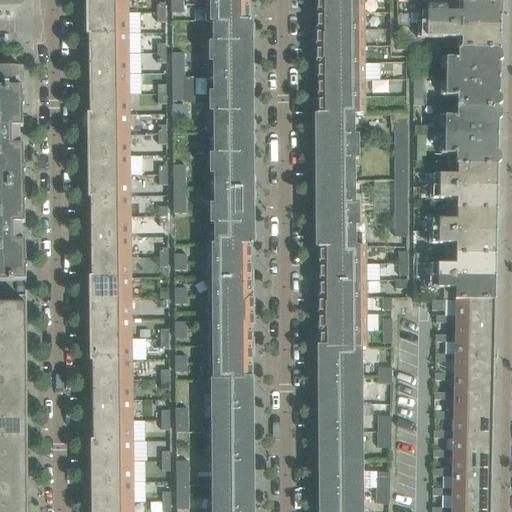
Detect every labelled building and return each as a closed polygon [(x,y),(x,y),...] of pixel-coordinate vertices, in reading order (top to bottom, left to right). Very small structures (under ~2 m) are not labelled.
[(128,15),(127,0),(85,0),(86,16),(128,15)] [(363,16),(362,0),(317,0),(318,16),(363,16)] [(500,28),(501,5),(462,4),(461,15),(417,14),(417,22),(417,26),(417,40),(461,41),(461,50),(500,51),(500,28)] [(165,15),(165,5),(157,5),(157,15),(165,15)] [(248,23),(247,6),(209,6),(209,13),(205,13),(205,23),(212,23),(248,23)] [(128,35),(128,15),(86,16),(86,36),(128,35)] [(165,24),(165,15),(157,15),(157,24),(165,24)] [(363,33),(363,16),(318,16),(318,32),(317,32),(317,33),(363,33)] [(412,26),(412,17),(401,16),(401,26),(401,27),(412,27),(412,26)] [(250,23),(248,23),(212,23),(213,46),(211,46),(212,54),(212,56),(212,65),(213,66),(213,79),(251,78),(250,54),(250,23)] [(363,49),(363,33),(317,33),(317,50),(363,49)] [(128,56),(128,35),(86,36),(86,38),(89,38),(89,56),(128,56)] [(165,56),(165,46),(157,46),(157,56),(165,56)] [(363,66),(363,49),(317,50),(317,66),(363,66)] [(499,81),(500,51),(461,50),(458,50),(457,60),(446,60),(446,80),(446,98),(445,108),(457,109),(499,110),(499,81)] [(184,63),(184,55),(171,55),(171,63),(184,63)] [(128,76),(128,56),(89,56),(89,77),(128,76)] [(165,65),(165,56),(157,56),(157,65),(165,65)] [(184,71),(184,63),(171,63),(171,71),(184,71)] [(363,83),(363,66),(317,66),(318,66),(318,83),(363,83)] [(0,91),(22,91),(21,69),(0,69),(0,91)] [(430,79),(430,69),(418,69),(418,79),(430,79)] [(184,79),(184,71),(171,71),(171,79),(184,79)] [(128,97),(128,76),(89,77),(89,97),(128,97)] [(251,103),(251,78),(213,79),(213,94),(212,94),(212,104),(212,114),(213,115),(214,135),(251,134),(251,103)] [(184,87),(184,79),(171,79),(172,87),(184,87)] [(425,81),(413,81),(413,89),(425,89),(425,81)] [(363,100),(363,83),(318,83),(318,100),(363,100)] [(166,96),(166,87),(158,87),(158,97),(166,96)] [(184,95),(184,87),(172,87),(172,95),(184,95)] [(18,146),(18,129),(23,129),(22,91),(0,91),(0,186),(24,186),(23,146),(18,146)] [(184,103),(184,95),(172,95),(172,103),(184,103)] [(166,106),(166,96),(158,97),(158,106),(166,106)] [(129,117),(128,97),(89,97),(89,116),(87,116),(87,118),(129,117)] [(363,116),(363,100),(318,100),(319,116),(358,116),(363,116)] [(498,167),(498,139),(499,110),(457,109),(457,118),(446,118),(445,138),(445,154),(458,155),(458,166),(498,167)] [(358,150),(358,116),(319,116),(316,116),(316,150),(317,184),(359,184),(358,150)] [(129,137),(129,117),(87,118),(87,138),(129,137)] [(407,134),(407,126),(394,126),(394,134),(407,134)] [(166,137),(166,127),(158,127),(158,137),(166,137)] [(251,167),(251,134),(214,135),(214,158),(213,158),(213,167),(213,179),(214,179),(214,191),(251,191),(251,190),(251,167)] [(407,142),(407,134),(394,134),(394,142),(407,142)] [(129,158),(129,137),(87,138),(87,158),(129,158)] [(166,146),(166,137),(158,137),(158,146),(166,146)] [(425,166),(426,138),(417,138),(416,138),(416,149),(415,165),(425,166)] [(407,150),(407,142),(394,142),(394,150),(407,150)] [(407,158),(407,150),(394,150),(394,159),(407,158)] [(129,178),(129,158),(87,158),(88,179),(129,178)] [(407,166),(407,158),(394,159),(394,167),(407,166)] [(407,174),(407,166),(394,167),(394,175),(407,174)] [(497,190),(498,167),(458,166),(458,176),(430,175),(430,189),(421,189),(421,198),(429,198),(429,199),(457,200),(458,211),(497,212),(497,190)] [(167,178),(167,168),(159,168),(159,178),(167,178)] [(407,183),(407,174),(394,175),(394,183),(407,183)] [(185,183),(185,175),(173,175),(173,183),(185,183)] [(130,198),(129,178),(88,179),(88,199),(130,198)] [(167,187),(167,178),(159,178),(159,187),(167,187)] [(185,191),(185,183),(173,183),(173,191),(185,191)] [(407,191),(407,183),(394,183),(394,191),(407,191)] [(359,250),(359,216),(359,184),(317,184),(317,217),(317,251),(320,250),(359,250)] [(25,225),(24,205),(24,186),(0,186),(0,283),(26,283),(25,242),(20,242),(20,225),(25,225)] [(185,199),(185,191),(173,191),(173,199),(185,199)] [(252,247),(252,216),(251,191),(214,191),(214,206),(213,206),(213,216),(213,227),(215,227),(215,247),(249,247),(252,247)] [(407,199),(407,191),(394,191),(394,199),(407,199)] [(130,219),(130,198),(88,199),(88,201),(91,201),(91,219),(130,219)] [(185,207),(185,199),(173,199),(173,207),(185,207)] [(407,207),(407,199),(394,199),(394,207),(407,207)] [(185,215),(185,207),(173,207),(173,215),(185,215)] [(407,215),(407,207),(394,207),(394,215),(407,215)] [(167,219),(167,209),(159,209),(159,219),(167,219)] [(496,235),(497,212),(458,211),(458,212),(457,221),(429,221),(422,221),(421,234),(426,234),(426,244),(447,245),(447,256),(455,256),(496,257),(496,235)] [(407,223),(407,215),(394,215),(394,223),(407,223)] [(130,239),(130,219),(91,219),(91,240),(130,239)] [(167,228),(167,219),(159,219),(159,228),(167,228)] [(407,231),(407,223),(394,223),(394,231),(407,231)] [(407,239),(407,231),(394,231),(394,239),(407,239)] [(130,260),(130,239),(91,240),(91,260),(130,260)] [(495,280),(496,257),(455,256),(447,256),(447,267),(428,267),(428,256),(426,255),(426,245),(415,245),(415,249),(415,255),(415,277),(415,285),(415,288),(428,288),(444,289),(443,302),(453,302),(495,302),(495,280)] [(249,265),(249,247),(215,247),(207,247),(207,259),(211,258),(211,265),(249,265)] [(168,260),(167,250),(159,250),(160,260),(168,260)] [(365,267),(365,250),(359,250),(320,250),(320,267),(365,267)] [(407,266),(407,254),(398,254),(398,266),(407,266)] [(186,264),(186,256),(173,256),(173,264),(186,264)] [(130,280),(130,260),(91,260),(91,279),(89,279),(89,281),(130,280)] [(168,269),(168,260),(160,260),(160,269),(168,269)] [(186,272),(186,264),(173,264),(174,272),(186,272)] [(249,282),(249,265),(211,265),(211,271),(207,271),(207,282),(249,282)] [(407,278),(407,266),(398,266),(398,278),(407,278)] [(365,284),(365,267),(320,267),(320,284),(365,284)] [(131,300),(130,280),(89,281),(89,301),(131,300)] [(250,297),(249,282),(207,282),(207,292),(211,292),(211,298),(250,297)] [(394,291),(407,291),(407,283),(394,283),(394,291)] [(365,300),(365,284),(320,284),(320,300),(319,300),(319,301),(365,300)] [(186,298),(186,290),(174,290),(174,298),(186,298)] [(168,300),(168,291),(160,291),(160,301),(168,300)] [(252,315),(252,297),(250,297),(211,298),(212,305),(208,304),(208,315),(252,315)] [(187,307),(186,298),(174,298),(174,306),(187,307)] [(131,321),(131,300),(89,301),(89,322),(131,321)] [(168,310),(168,300),(160,301),(160,310),(168,310)] [(365,318),(365,300),(319,301),(319,318),(365,318)] [(391,312),(391,301),(382,301),(382,313),(391,312)] [(494,322),(495,302),(460,302),(459,321),(494,322)] [(0,322),(26,322),(26,305),(0,304),(0,322)] [(252,332),(252,315),(208,315),(208,325),(212,324),(212,332),(250,332),(252,332)] [(365,334),(365,318),(319,318),(319,334),(320,334),(320,335),(365,334)] [(131,341),(131,321),(89,322),(89,342),(131,341)] [(391,333),(391,321),(383,322),(383,334),(391,333)] [(494,341),(494,322),(459,321),(459,341),(494,341)] [(0,339),(26,339),(26,322),(0,322),(0,339)] [(187,332),(187,324),(174,324),(174,332),(187,332)] [(168,341),(168,332),(160,332),(160,341),(168,341)] [(187,340),(187,332),(174,332),(174,340),(187,340)] [(250,349),(250,332),(212,332),(212,339),(208,339),(208,349),(250,349)] [(391,346),(391,333),(383,334),(383,346),(391,346)] [(365,351),(365,334),(320,335),(320,350),(319,350),(319,352),(362,351),(365,351)] [(0,356),(26,356),(26,339),(0,339),(0,356)] [(131,362),(131,341),(89,342),(90,362),(131,362)] [(169,351),(168,341),(160,341),(161,351),(169,351)] [(494,360),(494,341),(459,341),(458,360),(494,360)] [(250,366),(250,349),(208,349),(208,359),(212,359),(212,366),(250,366)] [(362,379),(362,351),(319,352),(319,379),(320,408),(362,408),(362,379)] [(0,372),(26,373),(26,356),(0,356),(0,372)] [(187,366),(187,358),(174,358),(174,366),(187,366)] [(493,380),(494,360),(458,360),(458,379),(493,380)] [(132,382),(131,362),(90,362),(90,364),(92,364),(92,383),(132,382)] [(187,374),(187,366),(174,366),(174,374),(187,374)] [(250,382),(250,366),(212,366),(212,372),(208,372),(208,382),(210,382),(250,382)] [(391,378),(391,370),(378,370),(378,378),(391,378)] [(0,389),(26,389),(26,373),(0,372),(0,389)] [(169,382),(169,372),(161,372),(161,382),(169,382)] [(391,386),(391,378),(378,378),(378,386),(391,386)] [(493,399),(493,380),(458,379),(458,398),(493,399)] [(132,402),(132,382),(92,383),(93,403),(132,402)] [(169,391),(169,382),(161,382),(161,391),(169,391)] [(251,419),(251,408),(251,397),(251,393),(250,382),(210,382),(210,435),(251,435),(251,423),(251,419)] [(0,406),(27,406),(26,389),(0,389),(0,406)] [(492,418),(493,399),(458,398),(457,417),(492,418)] [(132,423),(132,402),(93,403),(93,423),(132,423)] [(0,423),(27,423),(27,406),(0,406),(0,423)] [(362,462),(362,434),(362,408),(320,408),(320,435),(320,462),(362,462)] [(187,418),(187,410),(175,410),(175,418),(187,418)] [(169,422),(169,413),(161,413),(161,422),(169,422)] [(492,437),(492,418),(457,417),(457,437),(492,437)] [(187,426),(187,418),(175,418),(175,426),(187,426)] [(390,426),(390,418),(378,418),(377,426),(390,426)] [(169,432),(169,422),(161,422),(161,432),(169,432)] [(0,440),(27,440),(27,423),(0,423),(0,440)] [(132,443),(132,423),(93,423),(93,442),(90,442),(90,444),(132,443)] [(188,434),(187,426),(175,426),(175,434),(188,434)] [(390,434),(390,426),(377,426),(377,434),(390,434)] [(390,442),(390,434),(377,434),(377,442),(390,442)] [(251,472),(251,461),(251,435),(210,435),(211,487),(251,487),(251,476),(251,472)] [(492,456),(492,437),(457,437),(456,456),(492,456)] [(0,456),(27,457),(27,440),(0,440),(0,456)] [(390,450),(390,442),(377,442),(377,450),(390,450)] [(132,464),(132,443),(90,444),(91,464),(132,464)] [(170,463),(170,454),(162,454),(162,463),(170,463)] [(0,473),(27,473),(27,457),(0,456),(0,473)] [(491,476),(492,456),(456,456),(456,475),(491,476)] [(362,511),(363,491),(362,462),(320,462),(320,491),(320,511),(362,511)] [(170,473),(170,463),(162,463),(162,473),(170,473)] [(188,471),(188,463),(175,463),(175,471),(188,471)] [(133,484),(132,464),(91,464),(91,485),(133,484)] [(188,479),(188,471),(175,471),(175,479),(188,479)] [(0,490),(27,490),(27,473),(0,473),(0,490)] [(389,482),(389,474),(376,474),(376,482),(389,482)] [(491,495),(491,476),(456,475),(456,494),(491,495)] [(188,487),(188,479),(175,479),(175,488),(188,487)] [(389,490),(389,482),(376,482),(376,490),(389,490)] [(133,504),(133,484),(91,485),(91,505),(133,504)] [(188,495),(188,487),(175,488),(175,496),(188,495)] [(251,511),(251,501),(251,497),(251,487),(211,487),(211,511),(251,511)] [(0,507),(27,507),(27,490),(0,490),(0,507)] [(389,498),(389,490),(376,490),(376,498),(389,498)] [(170,504),(170,494),(162,495),(162,504),(170,504)] [(490,511),(491,495),(456,494),(455,511),(490,511)] [(188,503),(188,495),(175,496),(175,503),(188,503)] [(388,506),(389,498),(376,498),(376,506),(388,506)] [(188,511),(188,503),(175,503),(176,511),(188,511)]
